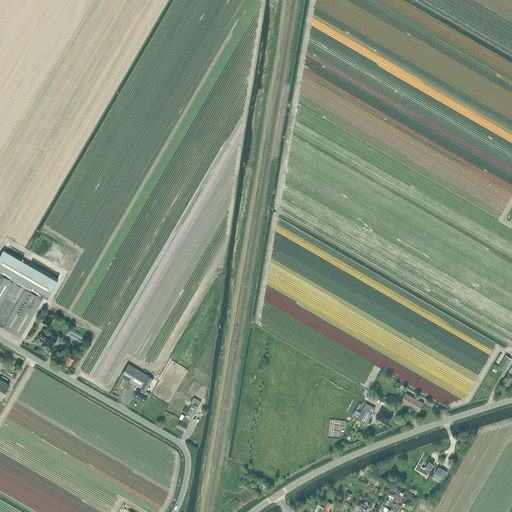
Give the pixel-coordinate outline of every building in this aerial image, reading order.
[(48,299),(58,281),(4,250),(0,256),(0,325),(21,337),(43,299),(40,297),(42,295),(48,299)] [(50,325),(54,318),(47,314),(43,321),(50,325)] [(72,333),(85,342),(89,336),(75,328),(72,333)] [(46,344),(46,345),(49,347),(50,346),(52,348),(54,345),(54,346),(57,340),(58,338),(49,334),(44,331),(41,336),(46,339),(44,343),(46,344)] [(75,358),(72,356),(73,354),(71,352),(69,355),(65,362),(71,366),(75,358)] [(498,367),(504,371),(511,359),(505,355),(498,367)] [(10,384),(6,382),(8,380),(1,376),(0,378),(0,364),(0,365),(4,359),(0,356),(0,400),(0,401),(10,384)] [(128,363),(121,376),(124,378),(129,381),(142,389),(140,391),(138,389),(134,396),(144,402),(147,396),(148,397),(150,394),(151,393),(146,391),(153,378),(150,376),(137,368),(128,363)] [(509,386),(510,383),(511,383),(511,382),(511,365),(508,372),(509,372),(508,373),(502,382),(509,386)] [(121,376),(116,385),(119,387),(124,378),(121,376)] [(419,412),(424,403),(405,393),(400,402),(401,402),(400,404),(403,406),(404,404),(412,408),(411,410),(414,412),(415,410),(419,412)] [(184,431),(188,424),(201,401),(194,397),(191,402),(193,403),(185,416),(182,414),(179,419),(182,420),(178,427),(184,431)] [(357,419),(366,425),(373,412),(364,407),(360,412),(358,417),(357,419)] [(388,425),(394,415),(382,408),(376,419),(388,425)] [(414,469),(427,476),(426,478),(434,464),(429,461),(424,468),(423,468),(422,467),(421,466),(423,462),(420,460),(414,469)] [(440,483),(447,472),(439,466),(432,478),(440,483)] [(330,511),(329,511),(333,504),(328,501),(324,509),(320,507),(317,511),(330,511)] [(368,511),(371,508),(360,502),(357,507),(364,510),(362,511),(368,511)]
